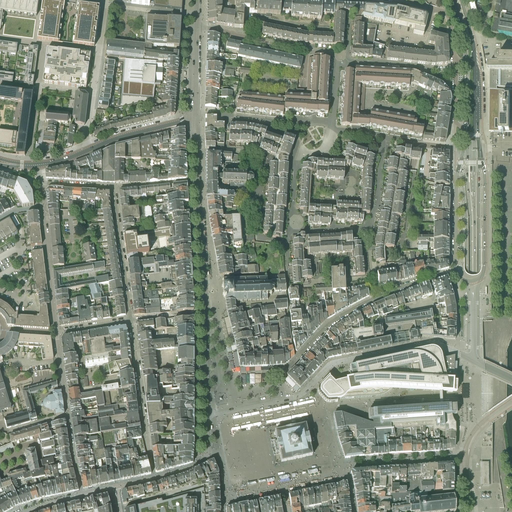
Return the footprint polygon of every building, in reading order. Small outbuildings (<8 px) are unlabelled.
[(0,0),(0,30),(0,31),(3,12),(36,17),(38,0),(0,0)] [(44,0),(42,0),(37,39),(58,42),(61,12),(63,12),(65,3),(47,0),(44,0)] [(155,0),(156,5),(155,7),(182,10),(182,9),(182,0),(155,0)] [(207,0),(207,5),(207,13),(207,19),(207,22),(209,22),(208,23),(215,24),(215,25),(226,27),(233,28),(243,28),(244,8),(245,8),(245,7),(244,7),(244,0),(241,0),(207,0)] [(249,13),(257,13),(257,0),(241,0),(244,0),(244,7),(245,7),(245,8),(249,8),(249,13)] [(280,15),(280,11),(281,0),(276,0),(257,0),(257,13),(280,15)] [(285,11),(291,11),(291,1),(286,1),(281,0),(280,11),(285,11)] [(511,0),(498,0),(492,34),(502,36),(511,37),(511,0)] [(304,18),(309,18),(316,19),(321,19),(321,15),(321,14),(322,3),(317,3),(310,2),(305,2),(299,1),(291,1),(291,11),(291,17),(298,18),(304,18)] [(334,15),(334,14),(335,4),(328,3),(322,3),(321,14),(328,15),(334,15)] [(475,3),(470,5),(472,14),(478,13),(475,3)] [(73,44),(94,47),(99,7),(77,4),(77,6),(76,10),(73,33),(75,34),(74,44),(73,44)] [(343,14),(343,11),(343,4),(335,4),(334,14),(343,14)] [(351,11),(356,11),(355,19),(354,25),(360,25),(361,23),(361,20),(364,6),(356,5),(351,5),(349,5),(343,4),(343,11),(349,11),(351,11)] [(393,24),(394,23),(397,8),(364,6),(361,20),(362,17),(372,19),(393,24)] [(397,8),(394,23),(397,24),(414,28),(413,33),(423,35),(427,18),(427,17),(427,16),(427,15),(426,15),(426,14),(425,14),(397,8)] [(144,50),(151,51),(151,45),(179,47),(181,19),(180,19),(154,17),(154,14),(147,14),(147,16),(145,44),(107,40),(105,58),(125,60),(143,62),(144,55),(144,50)] [(333,35),(343,35),(344,19),(345,14),(343,14),(334,14),(334,15),(334,19),(333,19),(332,21),(334,22),(334,24),(332,24),(332,27),(333,27),(333,29),(332,29),(332,32),(333,32),(333,35)] [(262,35),(267,36),(269,26),(269,24),(267,24),(267,25),(261,24),(260,28),(263,29),(262,35)] [(373,45),(373,43),(376,30),(372,30),(370,29),(367,44),(372,45),(373,45)] [(317,44),(318,34),(318,32),(312,32),(312,33),(312,36),(309,35),(307,35),(307,36),(305,42),(307,43),(307,44),(307,43),(312,44),(317,44)] [(304,43),(307,44),(307,43),(305,42),(307,36),(307,35),(309,35),(312,36),(312,33),(309,33),(309,34),(306,33),(304,33),(302,43),(304,43)] [(448,54),(448,50),(447,37),(438,35),(431,33),(428,43),(435,45),(434,53),(388,48),(387,60),(404,62),(433,65),(435,66),(435,65),(447,64),(449,62),(448,54)] [(328,34),(328,45),(333,45),(343,46),(343,35),(333,35),(328,34)] [(239,51),(240,47),(241,44),(228,41),(226,48),(239,51)] [(373,43),(371,57),(381,59),(384,46),(375,44),(373,43)] [(9,44),(7,52),(16,54),(17,45),(9,44)] [(29,46),(28,54),(37,55),(38,48),(29,46)] [(238,56),(247,58),(249,48),(240,47),(239,51),(238,56)] [(247,58),(264,62),(266,52),(249,48),(247,58)] [(47,49),(43,83),(54,84),(86,89),(90,55),(74,52),(47,49)] [(164,57),(178,59),(179,52),(160,50),(160,53),(151,51),(144,50),(144,55),(164,57)] [(264,62),(282,66),(284,56),(266,52),(264,62)] [(163,74),(163,68),(178,70),(178,59),(164,57),(144,55),(143,62),(125,60),(122,98),(153,100),(154,88),(160,88),(160,84),(162,84),(162,78),(163,74)] [(282,66),(291,67),(300,69),(302,59),(284,56),(282,66)] [(510,87),(511,86),(511,56),(496,57),(495,59),(495,61),(496,62),(498,63),(498,64),(494,64),(494,69),(490,69),(490,73),(489,88),(510,88),(510,87)] [(327,97),(327,91),(328,86),(328,81),(328,75),(329,70),(329,64),(329,59),(313,58),(309,58),(309,63),(308,69),(308,74),(308,79),(307,85),(307,90),(307,91),(311,91),(311,96),(308,96),(306,96),(300,96),(295,96),(290,95),(285,95),(285,99),(279,98),(273,97),(267,97),(261,96),(256,95),(250,95),(244,94),(239,93),(239,98),(238,98),(237,102),(237,109),(240,109),(239,110),(242,110),(248,111),(254,111),(260,112),(266,113),(271,113),(277,114),(283,115),(283,111),(289,111),(294,112),(299,112),(305,112),(306,112),(306,116),(308,116),(308,117),(309,112),(310,113),(311,113),(316,113),(322,113),(328,114),(328,109),(328,102),(327,102),(327,97)] [(235,78),(236,73),(236,68),(222,65),(219,65),(206,64),(206,74),(220,76),(232,78),(235,78)] [(368,130),(369,127),(374,128),(379,128),(384,129),(390,130),(395,131),(400,132),(406,133),(411,134),(416,135),(422,136),(423,132),(424,126),(418,125),(416,125),(417,121),(414,120),(414,118),(408,117),(403,116),(398,115),(393,115),(387,114),(382,113),(377,112),(371,111),(370,116),(363,115),(360,115),(358,115),(358,110),(363,110),(364,105),(364,99),(364,94),(365,88),(365,85),(376,85),(387,86),(398,87),(409,87),(409,84),(412,85),(412,84),(417,86),(422,75),(417,73),(412,71),(410,71),(399,71),(388,70),(377,69),(367,69),(367,65),(364,64),(364,68),(361,68),(359,68),(355,68),(355,71),(344,71),(344,76),(344,81),(343,87),(343,92),(343,98),(342,104),(342,109),(342,115),(341,120),(341,125),(352,126),(352,128),(353,129),(357,129),(358,129),(359,128),(360,126),(365,127),(365,130),(368,130)] [(5,73),(4,82),(12,83),(14,74),(5,73)] [(424,92),(429,78),(423,76),(422,75),(417,86),(418,86),(420,87),(420,91),(424,92)] [(25,77),(24,84),(33,86),(34,78),(25,77)] [(103,77),(102,84),(112,85),(113,78),(103,77)] [(431,97),(431,93),(430,93),(435,81),(429,78),(424,92),(427,93),(426,95),(430,97),(431,97)] [(436,93),(440,93),(442,93),(448,91),(442,84),(435,81),(430,93),(431,93),(436,93)] [(510,88),(489,88),(489,132),(511,132),(511,86),(510,87),(510,88)] [(0,130),(0,146),(2,146),(11,148),(11,147),(12,147),(15,147),(15,146),(17,147),(16,155),(20,156),(25,156),(25,155),(31,106),(33,94),(14,91),(0,89),(0,99),(11,101),(23,102),(21,119),(19,135),(18,135),(17,135),(17,134),(15,134),(14,134),(14,133),(13,133),(12,133),(5,132),(0,130)] [(205,96),(217,97),(217,90),(206,89),(205,96)] [(440,93),(438,105),(437,105),(437,102),(432,101),(433,97),(431,97),(430,106),(436,107),(436,108),(438,108),(440,108),(446,109),(446,108),(449,108),(450,104),(451,104),(451,102),(451,100),(451,99),(451,97),(450,95),(450,94),(449,92),(449,93),(448,93),(448,92),(448,91),(442,93),(440,93)] [(73,112),(72,124),(75,124),(84,125),(86,110),(86,109),(88,96),(85,93),(76,92),(75,99),(75,100),(74,109),(74,110),(74,111),(73,112)] [(176,103),(176,99),(176,94),(165,93),(164,98),(163,98),(163,102),(166,103),(176,103)] [(99,100),(98,107),(100,107),(108,109),(108,108),(113,107),(114,102),(111,102),(109,101),(105,101),(105,100),(100,100),(99,100)] [(163,107),(165,117),(175,114),(176,103),(166,103),(166,107),(163,107)] [(163,117),(165,117),(163,107),(161,108),(152,110),(152,112),(154,120),(163,117)] [(428,115),(449,118),(450,110),(446,109),(440,108),(438,108),(437,114),(430,113),(431,110),(428,110),(428,113),(428,115)] [(56,122),(56,123),(57,124),(57,122),(60,123),(60,124),(61,124),(61,123),(63,123),(63,124),(64,124),(64,123),(67,123),(67,124),(71,121),(71,117),(68,114),(47,112),(47,111),(46,111),(45,121),(45,122),(46,122),(46,121),(48,122),(56,122)] [(145,122),(154,120),(152,112),(143,114),(145,122)] [(137,124),(145,122),(143,114),(135,116),(137,124)] [(434,132),(446,134),(449,118),(428,115),(428,117),(436,118),(434,132)] [(128,126),(137,124),(135,116),(126,118),(128,126)] [(205,130),(215,130),(215,129),(224,129),(224,123),(217,123),(217,117),(205,117),(205,128),(205,130)] [(112,122),(109,123),(111,130),(120,128),(118,122),(118,120),(117,118),(112,119),(112,120),(112,122)] [(123,120),(118,122),(120,128),(128,126),(126,118),(123,119),(123,120)] [(100,124),(100,127),(100,128),(103,134),(104,133),(111,130),(109,123),(104,125),(103,123),(100,124)] [(268,198),(268,202),(267,205),(267,207),(266,207),(265,207),(265,211),(264,212),(265,212),(265,216),(264,216),(264,218),(265,218),(264,221),(264,223),(264,225),(264,228),(264,232),(263,232),(263,234),(264,234),(272,235),(272,237),(282,238),(282,235),(283,235),(283,233),(282,233),(282,230),(283,230),(283,229),(283,228),(282,228),(283,224),(283,221),(284,219),(284,217),(283,217),(283,213),(283,210),(284,210),(284,208),(286,208),(286,206),(286,203),(286,199),(287,199),(287,197),(286,197),(286,194),(287,194),(287,192),(287,190),(287,186),(288,185),(287,185),(287,181),(288,181),(288,179),(287,179),(288,176),(288,174),(287,174),(288,170),(288,169),(286,169),(286,167),(286,166),(286,165),(288,165),(287,165),(287,164),(288,159),(288,158),(290,154),(292,148),(295,139),(286,136),(282,135),(277,133),(272,132),(270,131),(270,130),(267,129),(266,129),(265,129),(261,128),(258,127),(258,126),(256,126),(256,127),(252,125),(252,124),(250,124),(250,125),(246,125),(246,124),(245,124),(244,125),(241,124),(239,124),(236,124),(232,124),(232,123),(230,123),(230,124),(230,127),(227,127),(227,133),(230,133),(229,142),(231,143),(231,142),(234,142),(234,143),(236,143),(236,142),(240,142),(240,143),(245,143),(251,143),(254,144),(254,145),(255,145),(256,145),(259,146),(259,147),(260,147),(259,151),(270,154),(275,156),(275,157),(275,159),(274,167),(270,167),(270,169),(269,169),(269,171),(269,174),(269,175),(269,176),(269,180),(268,180),(268,182),(269,182),(269,185),(268,189),(268,191),(268,194),(267,196),(267,198),(268,198)] [(94,129),(93,134),(94,135),(95,137),(103,134),(100,128),(97,129),(97,128),(94,129)] [(185,138),(185,133),(184,129),(167,133),(168,137),(169,140),(171,140),(185,138)] [(55,134),(47,133),(44,132),(43,142),(54,143),(55,134)] [(446,134),(434,132),(433,135),(424,134),(423,140),(445,142),(446,134)] [(167,133),(164,134),(160,135),(162,141),(166,141),(169,140),(168,137),(167,133)] [(155,160),(155,156),(156,153),(154,153),(152,150),(150,137),(140,140),(140,159),(140,160),(155,160)] [(139,159),(140,159),(140,140),(127,143),(115,146),(115,160),(127,160),(128,160),(139,160),(139,159)] [(115,172),(115,160),(115,146),(101,152),(101,163),(101,171),(115,172)] [(345,221),(344,221),(346,221),(350,221),(350,222),(352,222),(353,222),(353,221),(358,221),(361,222),(362,222),(363,222),(363,213),(369,213),(370,207),(365,207),(365,202),(370,202),(371,202),(371,200),(370,200),(370,197),(371,197),(371,195),(370,195),(371,191),(371,190),(371,189),(371,186),(372,186),(372,184),(371,184),(371,180),(371,177),(372,177),(372,175),(372,173),(372,169),(371,169),(371,167),(372,164),(373,164),(373,162),(374,159),(375,159),(375,157),(374,157),(374,156),(366,154),(367,151),(367,150),(365,150),(362,149),(358,148),(357,147),(357,148),(356,148),(348,146),(347,146),(346,147),(347,148),(346,151),(345,155),(344,154),(344,156),(344,157),(346,157),(344,162),(343,162),(339,161),(335,161),(335,160),(333,160),(332,160),(332,161),(328,161),(324,160),(325,160),(323,160),(321,160),(317,160),(317,161),(308,160),(308,164),(307,164),(307,165),(302,165),(302,168),(302,171),(301,171),(301,173),(302,173),(302,176),(301,180),(301,182),(301,185),(300,187),(300,189),(301,189),(301,193),(301,196),(300,196),(300,198),(300,200),(300,204),(299,203),(299,205),(300,205),(300,209),(303,209),(303,215),(304,215),(308,215),(308,224),(312,224),(312,225),(313,225),(313,224),(317,224),(317,225),(319,225),(321,225),(324,225),(328,225),(328,226),(330,226),(330,225),(330,220),(335,220),(336,220),(336,221),(337,221),(337,220),(341,220),(345,221)] [(380,207),(379,208),(379,209),(379,211),(380,212),(380,213),(379,214),(379,215),(380,215),(379,219),(379,222),(378,222),(378,224),(378,226),(378,230),(377,233),(377,234),(377,235),(377,238),(376,238),(376,240),(376,242),(376,246),(377,246),(377,247),(377,248),(377,250),(375,250),(375,254),(374,254),(375,256),(375,258),(375,257),(376,261),(379,261),(379,264),(381,264),(384,263),(385,263),(385,261),(386,261),(386,258),(385,258),(385,255),(384,252),(386,252),(385,249),(384,249),(384,247),(393,248),(394,248),(394,246),(394,243),(395,239),(396,237),(395,237),(396,234),(396,232),(397,230),(396,230),(397,227),(397,223),(398,223),(398,222),(398,220),(398,217),(398,216),(401,217),(401,213),(402,213),(402,211),(401,211),(402,209),(402,208),(403,208),(403,206),(403,204),(403,200),(404,196),(404,197),(404,195),(404,191),(405,191),(405,189),(405,188),(405,184),(406,184),(406,183),(406,182),(406,179),(407,179),(407,178),(407,177),(406,177),(407,173),(405,173),(405,169),(406,169),(406,168),(406,166),(407,160),(409,160),(410,160),(411,159),(414,160),(416,160),(420,161),(423,161),(423,158),(420,158),(421,152),(417,151),(416,151),(414,151),(410,150),(411,149),(405,148),(404,151),(395,150),(395,152),(394,155),(394,159),(393,159),(393,160),(388,160),(388,162),(388,165),(387,169),(386,169),(386,170),(386,171),(387,171),(388,171),(388,173),(389,173),(388,175),(388,176),(387,178),(388,178),(388,181),(387,182),(387,183),(387,187),(386,191),(385,191),(385,192),(386,192),(385,196),(384,198),(384,199),(385,200),(384,203),(384,205),(384,206),(380,206),(380,207)] [(437,159),(449,160),(448,153),(443,152),(438,151),(437,155),(437,157),(437,159)] [(97,164),(101,163),(101,152),(94,155),(89,157),(93,165),(94,166),(96,165),(96,164),(97,164)] [(223,172),(223,168),(223,161),(232,161),(238,162),(238,155),(232,155),(223,154),(206,153),(206,168),(206,177),(206,184),(218,183),(218,179),(223,179),(223,175),(223,172)] [(94,166),(93,165),(89,157),(86,158),(88,165),(90,170),(92,170),(94,171),(94,166)] [(436,165),(449,166),(449,160),(437,159),(437,157),(432,157),(431,160),(436,161),(436,165)] [(82,167),(88,165),(86,158),(74,163),(75,166),(76,169),(79,168),(80,171),(83,171),(84,171),(82,167)] [(124,183),(124,176),(124,170),(127,170),(127,168),(128,168),(128,160),(127,160),(115,160),(115,172),(115,183),(124,183)] [(177,171),(187,173),(187,170),(187,166),(186,165),(186,162),(171,161),(164,160),(165,170),(168,171),(168,170),(170,170),(177,171)] [(436,174),(449,176),(449,166),(436,165),(431,164),(431,167),(436,168),(436,174)] [(51,175),(63,173),(70,172),(70,170),(70,168),(70,167),(69,167),(65,168),(65,166),(46,171),(46,178),(51,179),(51,175)] [(157,181),(159,176),(159,171),(159,169),(152,169),(152,170),(151,170),(150,174),(146,174),(146,182),(151,182),(157,181)] [(86,181),(92,181),(92,170),(90,170),(84,171),(83,171),(82,181),(86,181)] [(168,180),(178,180),(177,171),(170,170),(168,170),(168,171),(168,176),(168,180)] [(97,182),(115,183),(115,172),(101,171),(98,171),(97,182)] [(177,171),(178,180),(186,179),(187,178),(187,173),(177,171)] [(62,179),(76,180),(76,173),(70,172),(63,173),(62,179)] [(133,182),(140,182),(146,182),(146,174),(146,172),(143,172),(141,172),(140,172),(134,172),(132,172),(131,172),(128,172),(128,176),(128,182),(133,182)] [(223,175),(223,179),(223,183),(231,183),(230,188),(234,188),(245,189),(245,184),(246,184),(247,184),(246,183),(246,182),(248,182),(248,183),(249,183),(249,182),(251,182),(251,183),(252,183),(252,182),(253,181),(254,181),(254,180),(254,177),(254,176),(253,177),(252,175),(252,174),(251,174),(251,175),(249,175),(249,174),(248,174),(246,174),(246,173),(247,173),(247,172),(246,173),(245,173),(245,172),(242,172),(242,173),(241,173),(240,173),(223,172),(223,175)] [(449,176),(436,174),(435,174),(430,173),(429,178),(435,179),(434,183),(449,186),(449,176)] [(6,175),(1,188),(6,190),(8,186),(7,186),(8,186),(11,177),(6,175)] [(8,186),(15,189),(18,180),(11,177),(8,186)] [(27,183),(18,180),(15,189),(14,192),(22,207),(34,206),(32,193),(27,183)] [(226,199),(234,199),(235,199),(235,198),(235,197),(234,197),(234,193),(219,192),(220,190),(219,190),(218,190),(218,183),(206,184),(206,190),(207,197),(221,198),(226,199)] [(165,193),(177,191),(176,184),(169,185),(169,191),(165,191),(165,193)] [(158,192),(162,192),(161,186),(153,187),(154,193),(154,194),(158,194),(158,192)] [(441,197),(449,197),(449,189),(434,187),(433,187),(433,189),(434,190),(434,191),(440,193),(440,195),(441,195),(441,197)] [(61,198),(64,198),(64,189),(49,188),(47,191),(47,194),(59,195),(59,196),(60,196),(61,198)] [(141,188),(137,188),(129,189),(122,190),(120,193),(120,199),(128,198),(137,197),(140,197),(141,196),(141,195),(141,188)] [(69,199),(72,199),(73,190),(64,189),(64,198),(69,199)] [(81,201),(81,199),(82,190),(73,190),(72,199),(72,200),(76,201),(76,203),(76,205),(75,210),(80,210),(80,205),(81,201)] [(84,210),(89,211),(89,205),(94,205),(95,202),(95,201),(96,191),(87,191),(84,210)] [(102,210),(111,210),(109,201),(110,201),(109,192),(96,191),(95,201),(100,201),(100,200),(101,200),(102,210)] [(433,195),(432,201),(431,210),(448,211),(449,204),(449,197),(441,197),(441,195),(440,195),(440,193),(434,191),(433,195)] [(164,205),(182,203),(188,202),(188,193),(166,196),(156,198),(156,202),(162,201),(163,201),(164,202),(163,203),(164,205)] [(58,210),(59,210),(59,205),(57,205),(58,201),(61,201),(68,202),(69,202),(69,199),(64,198),(61,198),(60,196),(59,196),(59,195),(47,194),(47,201),(48,211),(58,210)] [(142,200),(141,196),(140,197),(140,200),(136,201),(136,202),(134,204),(130,205),(130,206),(135,206),(137,203),(155,201),(155,199),(142,200)] [(121,207),(129,206),(128,198),(120,199),(120,200),(121,207)] [(0,204),(5,212),(14,207),(12,204),(8,206),(4,200),(0,202),(0,204)] [(76,203),(69,202),(68,202),(67,210),(75,210),(76,205),(76,203)] [(164,216),(183,212),(182,203),(164,205),(162,205),(163,213),(158,213),(158,217),(164,216)] [(123,221),(145,219),(144,213),(144,207),(129,208),(129,206),(121,207),(122,215),(123,221)] [(145,219),(149,218),(152,218),(151,206),(144,207),(144,213),(145,219)] [(59,225),(58,210),(48,211),(49,226),(59,225)] [(170,222),(189,219),(189,217),(189,211),(183,212),(164,216),(165,223),(170,222)] [(29,226),(39,225),(40,225),(39,212),(38,212),(34,212),(29,213),(26,213),(28,224),(25,224),(25,226),(29,226)] [(15,215),(12,217),(16,226),(20,224),(15,215)] [(434,225),(448,225),(448,215),(434,215),(434,225)] [(222,230),(221,223),(221,219),(223,219),(232,219),(232,217),(231,217),(223,217),(221,218),(209,219),(210,224),(211,228),(212,233),(221,232),(222,232),(222,230)] [(233,236),(233,242),(242,241),(241,217),(240,217),(232,217),(232,219),(233,234),(233,236)] [(10,218),(0,223),(0,239),(17,230),(10,218)] [(123,227),(130,227),(135,226),(134,225),(150,223),(149,218),(145,219),(123,221),(123,227)] [(171,228),(190,225),(189,219),(170,222),(171,228)] [(42,244),(39,225),(29,226),(29,229),(27,230),(28,237),(30,236),(30,238),(31,246),(42,244)] [(174,249),(191,247),(190,237),(190,235),(190,234),(190,225),(171,228),(170,228),(172,239),(168,240),(168,246),(174,244),(174,249)] [(448,241),(448,231),(448,225),(434,225),(433,231),(433,237),(433,240),(448,241)] [(233,234),(232,231),(231,231),(231,230),(222,230),(222,232),(221,232),(212,233),(213,238),(226,237),(225,234),(233,234)] [(294,263),(292,263),(293,285),(308,284),(308,281),(303,281),(302,279),(312,278),(311,267),(310,262),(305,262),(305,260),(304,260),(303,254),(305,254),(305,251),(303,251),(303,249),(305,249),(305,250),(306,250),(308,249),(309,255),(347,253),(350,253),(352,252),(352,253),(352,257),(351,257),(351,259),(351,260),(353,259),(353,261),(354,261),(354,264),(354,268),(353,268),(353,270),(355,270),(355,276),(365,275),(364,258),(362,258),(362,253),(361,242),(357,242),(357,240),(352,240),(352,237),(351,234),(346,234),(308,236),(307,236),(307,237),(304,237),(304,235),(303,235),(302,235),(301,235),(300,235),(297,235),(297,236),(294,236),(293,238),(293,241),(294,263)] [(236,256),(238,256),(241,256),(241,248),(241,247),(243,247),(242,241),(233,242),(234,248),(236,248),(236,249),(236,256)] [(419,251),(426,251),(426,244),(418,243),(417,251),(419,251)] [(85,254),(94,252),(93,244),(83,245),(85,254)] [(63,248),(61,248),(51,249),(53,267),(64,266),(63,248)] [(216,257),(225,256),(224,249),(215,249),(216,257)] [(39,295),(48,293),(47,285),(46,281),(44,266),(44,259),(42,250),(31,252),(33,261),(30,261),(31,268),(33,268),(35,282),(36,286),(34,286),(34,290),(36,290),(36,293),(38,293),(39,295)] [(86,262),(96,261),(94,252),(85,254),(86,262)] [(247,261),(249,260),(256,258),(255,254),(249,256),(247,256),(246,256),(241,256),(238,256),(237,262),(247,261)] [(417,277),(425,275),(422,261),(422,260),(416,261),(417,262),(415,263),(414,255),(413,254),(409,255),(409,261),(410,261),(410,263),(411,262),(414,277),(417,277)] [(216,257),(217,264),(232,263),(231,256),(225,256),(216,257)] [(168,268),(169,267),(168,262),(168,257),(163,257),(155,258),(154,258),(142,259),(142,260),(138,260),(128,261),(129,266),(129,271),(130,276),(139,275),(144,275),(144,268),(153,267),(154,273),(159,273),(159,272),(159,269),(168,268)] [(411,262),(410,263),(406,263),(406,264),(405,261),(404,261),(404,257),(401,258),(402,261),(399,261),(400,263),(398,263),(398,265),(402,264),(402,266),(406,265),(408,279),(414,277),(411,262)] [(87,265),(82,266),(71,267),(60,269),(53,270),(55,292),(63,291),(72,289),(76,289),(87,286),(98,284),(100,284),(109,283),(108,278),(108,276),(97,278),(96,278),(93,278),(94,281),(86,282),(75,284),(62,287),(60,287),(59,276),(61,275),(72,274),(83,272),(100,269),(100,271),(105,271),(105,268),(105,267),(105,265),(104,262),(101,263),(96,263),(96,261),(86,262),(87,265)] [(168,262),(169,267),(168,268),(171,267),(171,269),(170,270),(171,280),(192,277),(192,267),(183,267),(183,264),(177,264),(177,261),(174,261),(168,262)] [(425,275),(441,271),(439,263),(433,263),(433,261),(429,262),(429,261),(426,262),(426,263),(425,263),(424,261),(422,261),(425,275)] [(439,263),(441,271),(448,268),(448,262),(439,263)] [(120,272),(119,266),(119,265),(111,266),(105,267),(105,268),(105,271),(111,270),(112,273),(120,272)] [(254,265),(247,266),(245,267),(238,267),(234,267),(218,269),(219,276),(222,276),(233,275),(255,274),(255,273),(259,273),(258,265),(254,266),(254,265)] [(347,308),(345,290),(345,282),(344,282),(343,274),(344,274),(343,270),(342,270),(342,268),(338,268),(338,271),(337,271),(337,269),(332,270),(331,275),(332,275),(332,283),(331,283),(332,285),(332,292),(332,298),(332,301),(332,302),(335,315),(340,312),(347,308)] [(395,270),(388,271),(385,271),(385,272),(386,279),(386,285),(397,282),(395,270)] [(386,285),(386,279),(385,272),(377,273),(378,280),(378,287),(386,285)] [(275,291),(275,292),(286,291),(285,275),(277,276),(275,276),(275,279),(267,279),(267,284),(270,284),(271,282),(271,283),(272,283),(271,284),(273,286),(274,286),(275,287),(274,287),(274,290),(275,291)] [(273,291),(275,292),(275,291),(274,290),(274,287),(275,287),(274,286),(273,286),(271,284),(272,283),(271,283),(271,282),(270,284),(267,284),(267,279),(267,278),(268,278),(267,277),(267,278),(263,278),(263,277),(262,277),(262,278),(260,278),(260,277),(259,277),(259,278),(254,278),(254,277),(253,277),(253,278),(251,278),(250,277),(249,278),(246,278),(245,278),(245,279),(242,279),(242,278),(241,278),(241,279),(237,279),(237,278),(236,278),(236,279),(232,279),(232,278),(231,278),(231,279),(229,279),(229,278),(228,278),(228,279),(224,279),(224,278),(223,278),(223,279),(222,279),(222,280),(224,280),(224,285),(223,285),(223,286),(222,286),(222,287),(223,287),(223,288),(224,289),(224,292),(224,293),(224,294),(222,294),(222,295),(223,295),(223,297),(224,298),(225,298),(226,302),(226,301),(228,301),(228,302),(229,302),(229,301),(232,301),(233,302),(234,302),(233,301),(235,301),(238,301),(238,302),(238,301),(242,301),(242,302),(243,302),(243,301),(246,301),(246,302),(247,302),(247,301),(251,300),(251,301),(252,301),(251,300),(255,300),(255,301),(256,301),(256,300),(260,300),(261,301),(261,300),(263,300),(264,300),(264,299),(267,299),(267,300),(268,300),(268,299),(267,294),(270,294),(271,295),(272,295),(271,294),(273,291)] [(443,299),(453,296),(447,277),(431,282),(436,295),(438,295),(439,299),(443,299)] [(121,280),(109,283),(110,292),(112,292),(113,298),(115,297),(123,296),(121,280)] [(165,289),(193,286),(193,281),(175,283),(175,287),(173,287),(173,286),(172,286),(171,283),(161,285),(161,290),(165,289)] [(100,300),(101,300),(100,294),(102,294),(100,284),(98,284),(87,286),(91,302),(94,301),(100,300)] [(419,287),(421,294),(422,296),(421,296),(422,298),(432,295),(428,284),(419,287)] [(328,292),(332,292),(332,285),(315,286),(315,291),(316,296),(320,296),(320,291),(324,291),(324,292),(328,292)] [(177,293),(193,292),(193,286),(165,289),(166,294),(177,293)] [(358,288),(360,301),(369,296),(367,291),(367,286),(358,288)] [(408,291),(411,298),(412,302),(416,302),(415,298),(421,296),(422,296),(421,294),(419,287),(408,291)] [(355,303),(360,301),(358,288),(353,289),(354,293),(350,293),(349,289),(345,290),(347,308),(356,303),(355,303)] [(150,300),(159,299),(158,295),(158,290),(144,291),(132,293),(133,298),(133,302),(147,300),(150,300)] [(289,301),(299,301),(298,291),(297,291),(297,290),(288,290),(289,301)] [(412,302),(411,298),(408,291),(401,293),(403,300),(408,299),(409,303),(412,302)] [(327,319),(335,315),(332,302),(328,303),(328,292),(324,292),(325,303),(326,310),(327,319)] [(40,306),(46,304),(49,304),(48,293),(39,295),(39,301),(40,306)] [(405,305),(403,300),(401,293),(394,296),(397,304),(398,306),(397,306),(397,308),(401,306),(405,305)] [(320,301),(320,296),(316,296),(316,301),(316,307),(318,318),(320,326),(324,322),(322,318),(320,301)] [(398,306),(397,304),(394,296),(384,300),(386,308),(387,311),(392,309),(392,310),(397,308),(397,306),(398,306)] [(445,308),(455,307),(453,296),(443,299),(439,299),(437,300),(438,305),(434,306),(435,310),(439,309),(441,309),(440,304),(444,304),(445,308)] [(79,323),(91,321),(90,316),(88,317),(87,314),(90,314),(89,309),(89,307),(88,307),(88,305),(87,301),(85,301),(84,297),(76,299),(77,304),(77,308),(77,312),(78,315),(79,323)] [(100,300),(104,319),(110,318),(108,308),(104,309),(104,306),(108,305),(108,302),(111,301),(111,298),(101,300),(100,300)] [(116,308),(124,307),(123,299),(115,300),(116,308)] [(146,307),(146,310),(147,315),(160,313),(159,304),(159,299),(150,300),(150,305),(150,306),(146,307)] [(97,320),(104,319),(100,300),(94,301),(94,304),(95,308),(97,320)] [(146,304),(147,304),(147,300),(133,302),(134,311),(146,310),(146,307),(146,304)] [(283,319),(285,319),(285,310),(288,309),(287,301),(287,300),(280,301),(274,301),(274,306),(277,316),(277,321),(278,321),(283,321),(283,319)] [(374,304),(378,314),(382,312),(383,315),(388,314),(390,313),(391,315),(398,313),(397,308),(392,310),(392,309),(387,311),(386,308),(384,300),(374,304)] [(227,312),(236,310),(235,309),(235,301),(233,301),(234,302),(233,302),(232,301),(229,301),(229,302),(228,302),(228,301),(226,301),(226,302),(227,311),(227,312)] [(0,314),(1,314),(2,315),(5,319),(5,320),(6,320),(8,327),(14,327),(23,328),(29,328),(39,328),(49,329),(50,329),(48,316),(46,304),(40,306),(40,315),(30,315),(30,317),(24,316),(24,314),(16,314),(15,314),(14,313),(10,307),(7,305),(6,306),(1,303),(0,302),(0,314)] [(89,307),(89,309),(90,314),(87,314),(88,317),(90,316),(91,321),(94,320),(97,320),(95,308),(94,304),(88,305),(88,307),(89,307)] [(379,315),(378,314),(374,304),(372,305),(369,307),(374,317),(376,316),(379,315)] [(266,320),(268,319),(267,317),(266,307),(261,308),(260,305),(250,306),(251,312),(259,310),(261,310),(262,316),(262,319),(263,319),(263,320),(266,320)] [(266,307),(267,317),(272,316),(277,316),(274,306),(270,306),(266,307)] [(117,317),(121,316),(125,315),(124,307),(116,308),(117,317)] [(312,335),(320,326),(318,318),(316,307),(307,308),(308,316),(307,316),(311,333),(312,335)] [(358,313),(363,321),(365,320),(364,317),(366,316),(368,319),(374,317),(369,307),(358,313)] [(445,315),(456,315),(455,307),(445,308),(441,309),(439,309),(439,314),(439,317),(443,317),(445,317),(445,315)] [(229,317),(243,314),(242,308),(236,310),(227,312),(229,317)] [(251,312),(247,313),(245,313),(248,323),(248,322),(252,321),(254,321),(261,319),(259,310),(251,312)] [(412,314),(393,317),(384,318),(385,326),(386,326),(387,326),(390,325),(390,326),(390,325),(394,325),(396,324),(396,325),(396,324),(399,324),(400,325),(400,324),(403,324),(404,324),(404,323),(407,323),(407,324),(407,323),(410,323),(411,323),(414,322),(418,322),(420,336),(436,337),(434,329),(436,328),(436,324),(433,325),(432,317),(431,311),(412,314)] [(231,328),(248,323),(245,313),(243,314),(229,317),(231,328)] [(359,329),(360,329),(364,328),(363,321),(358,313),(352,316),(356,325),(352,327),(351,327),(352,330),(359,329)] [(70,325),(79,323),(78,315),(73,316),(74,318),(74,320),(70,320),(69,320),(70,325)] [(156,327),(194,323),(194,316),(183,318),(174,318),(165,319),(155,320),(156,327)] [(310,337),(312,335),(311,333),(307,316),(301,317),(301,322),(302,328),(302,332),(303,334),(304,334),(306,333),(307,340),(310,337)] [(352,327),(356,325),(352,316),(348,319),(352,327)] [(243,329),(250,327),(251,327),(257,326),(264,324),(263,320),(263,319),(262,319),(261,319),(254,321),(254,324),(249,325),(248,322),(248,323),(231,328),(232,332),(243,329)] [(137,328),(154,327),(153,321),(154,321),(154,320),(137,322),(136,323),(137,328)] [(283,362),(282,342),(281,342),(280,336),(279,331),(279,326),(278,321),(277,321),(268,322),(269,328),(269,331),(270,336),(271,343),(274,343),(278,342),(279,352),(277,352),(276,352),(272,352),(273,367),(277,366),(278,366),(284,366),(283,362)] [(419,336),(420,336),(418,322),(414,322),(415,331),(411,332),(408,332),(410,342),(420,340),(419,336)] [(346,331),(348,330),(347,326),(344,329),(340,323),(334,327),(340,336),(346,332),(346,331)] [(267,367),(266,351),(263,351),(263,348),(266,347),(266,344),(265,339),(264,331),(264,324),(257,326),(259,337),(257,337),(257,338),(259,346),(260,348),(261,349),(261,351),(261,353),(261,367),(267,367)] [(111,336),(128,333),(127,327),(124,325),(108,328),(109,337),(111,336)] [(194,339),(194,331),(194,326),(166,329),(167,334),(168,334),(169,341),(173,341),(178,340),(194,339)] [(235,342),(251,339),(252,338),(257,338),(257,337),(259,337),(257,326),(251,327),(250,327),(243,329),(245,334),(233,337),(235,342)] [(373,337),(383,335),(381,326),(372,327),(373,337)] [(337,338),(340,336),(334,327),(330,331),(336,338),(337,338)] [(362,352),(375,349),(385,347),(392,346),(389,334),(383,335),(373,337),(372,327),(368,328),(360,329),(359,329),(352,330),(354,340),(355,343),(360,342),(362,352)] [(101,330),(103,338),(109,337),(108,328),(101,330)] [(434,329),(436,337),(448,339),(455,339),(455,334),(456,330),(455,330),(455,329),(456,329),(448,329),(443,329),(442,329),(439,329),(436,328),(434,329)] [(357,353),(356,345),(355,343),(354,340),(352,330),(352,329),(348,330),(349,335),(350,341),(351,346),(352,354),(357,353)] [(94,331),(96,340),(103,338),(101,330),(94,331)] [(349,355),(352,354),(351,346),(350,341),(349,335),(348,330),(346,331),(346,332),(340,336),(343,340),(344,345),(347,344),(347,346),(349,355)] [(89,341),(96,340),(94,331),(88,332),(89,341)] [(267,367),(273,367),(272,352),(271,343),(270,336),(269,331),(264,331),(265,339),(266,344),(270,343),(270,349),(266,349),(266,351),(267,367)] [(329,344),(336,338),(330,331),(329,331),(328,333),(327,334),(326,334),(323,338),(329,344)] [(82,342),(89,341),(88,332),(80,333),(82,342)] [(304,344),(307,340),(306,334),(304,334),(303,334),(302,332),(297,333),(300,349),(304,344)] [(408,342),(410,342),(408,332),(400,333),(389,334),(392,346),(402,344),(408,342)] [(63,355),(75,354),(73,344),(77,343),(77,345),(82,344),(82,342),(80,333),(63,336),(61,339),(63,355)] [(139,344),(151,342),(150,333),(138,335),(139,344)] [(20,346),(27,347),(33,347),(39,348),(41,348),(41,350),(42,355),(42,360),(53,359),(53,353),(52,348),(51,337),(50,337),(39,336),(33,336),(27,336),(21,335),(13,335),(7,335),(7,337),(6,339),(5,341),(4,341),(3,341),(3,342),(3,343),(2,344),(0,345),(0,361),(3,360),(2,357),(7,354),(12,350),(14,348),(17,342),(18,342),(18,346),(20,346)] [(129,344),(120,345),(120,347),(113,348),(113,346),(105,347),(105,344),(112,342),(112,340),(111,336),(109,337),(103,338),(96,340),(89,341),(82,342),(82,344),(83,347),(79,348),(79,349),(82,349),(83,354),(84,354),(84,357),(130,349),(129,344)] [(254,367),(261,367),(261,353),(261,351),(261,349),(260,348),(259,346),(257,338),(252,338),(251,339),(252,341),(252,344),(253,348),(253,351),(253,354),(254,367)] [(325,348),(329,344),(323,338),(319,342),(325,348)] [(341,356),(340,348),(332,350),(331,347),(339,344),(337,338),(336,338),(329,344),(325,348),(324,349),(326,353),(328,358),(341,356)] [(178,340),(173,341),(169,341),(168,341),(168,340),(159,341),(160,351),(174,349),(178,349),(178,350),(194,349),(194,346),(194,339),(178,340)] [(155,351),(160,351),(159,341),(151,342),(139,344),(141,360),(156,358),(155,351)] [(324,349),(325,348),(319,342),(316,345),(323,350),(324,349)] [(311,351),(317,357),(323,350),(316,345),(311,351)] [(244,357),(244,353),(248,353),(248,349),(248,348),(237,350),(237,354),(238,359),(239,368),(245,368),(244,357)] [(382,430),(393,429),(393,428),(433,426),(433,431),(455,432),(455,424),(453,424),(452,422),(451,419),(451,417),(450,415),(456,415),(456,406),(449,406),(442,407),(441,392),(456,393),(456,390),(456,382),(453,382),(454,356),(440,359),(440,357),(441,356),(441,355),(440,353),(439,351),(437,349),(435,348),(433,348),(430,348),(412,352),(408,352),(401,354),(387,357),(358,363),(358,365),(349,367),(350,371),(350,375),(351,375),(352,378),(357,377),(357,379),(352,379),(345,380),(335,383),(334,382),(335,381),(335,382),(336,381),(329,375),(319,386),(318,388),(318,390),(318,392),(318,393),(319,394),(323,399),(327,402),(330,402),(334,402),(338,402),(338,401),(337,401),(337,400),(340,399),(341,399),(347,399),(380,396),(382,396),(384,396),(386,394),(392,389),(396,389),(407,390),(419,391),(439,392),(439,407),(368,412),(369,421),(372,420),(373,425),(366,422),(365,420),(364,418),(362,417),(360,416),(358,415),(355,415),(346,416),(341,414),(333,414),(336,430),(338,429),(338,431),(337,431),(337,432),(355,429),(355,432),(360,432),(367,431),(373,431),(382,430)] [(118,362),(131,360),(130,349),(84,357),(86,369),(99,367),(106,365),(118,362)] [(194,362),(194,349),(178,350),(178,353),(175,353),(175,354),(175,356),(175,357),(178,357),(178,362),(181,362),(194,362)] [(325,362),(324,360),(322,356),(326,353),(324,349),(323,350),(317,357),(315,360),(314,362),(320,367),(321,366),(322,365),(323,364),(323,363),(324,362),(325,362)] [(315,360),(317,357),(311,351),(308,354),(315,360)] [(65,367),(78,365),(77,363),(79,363),(78,356),(76,356),(76,354),(63,355),(65,367)] [(253,354),(251,354),(248,354),(248,357),(244,357),(245,368),(249,367),(254,367),(253,354)] [(314,362),(315,360),(308,354),(304,358),(310,363),(311,365),(314,362)] [(142,372),(157,371),(156,358),(141,360),(142,372)] [(307,366),(310,363),(304,358),(301,361),(307,366)] [(132,371),(132,366),(131,360),(118,362),(106,365),(99,367),(99,371),(100,377),(119,373),(132,371)] [(302,377),(306,371),(304,369),(307,366),(301,361),(299,363),(291,372),(287,375),(288,376),(287,377),(293,382),(296,385),(298,382),(298,381),(302,377)] [(306,371),(311,376),(320,367),(314,362),(311,365),(310,363),(307,366),(304,369),(306,371)] [(0,414),(2,414),(2,415),(3,414),(6,414),(5,411),(5,410),(8,409),(11,409),(10,406),(11,406),(0,370),(0,414)] [(118,390),(123,389),(135,387),(133,371),(132,371),(119,373),(120,384),(101,387),(102,391),(103,397),(104,406),(110,405),(108,392),(118,390)] [(306,381),(311,376),(306,371),(302,377),(306,381)] [(247,379),(247,382),(250,382),(250,378),(255,378),(255,374),(241,374),(241,379),(247,379)] [(168,383),(194,381),(194,378),(175,379),(172,379),(172,375),(171,375),(163,376),(159,376),(159,384),(168,383)] [(172,397),(159,398),(157,384),(159,384),(159,376),(143,378),(145,390),(147,405),(146,405),(162,404),(170,404),(172,404),(172,397)] [(306,381),(302,377),(298,381),(298,382),(296,385),(297,386),(300,388),(306,381)] [(7,428),(30,422),(37,420),(30,394),(48,389),(57,386),(57,380),(48,383),(36,386),(28,388),(28,389),(22,390),(28,412),(23,413),(4,419),(7,428)] [(68,390),(74,389),(74,386),(78,385),(78,381),(67,382),(68,390)] [(57,386),(48,389),(49,390),(53,390),(53,392),(53,396),(49,396),(48,397),(47,397),(47,399),(46,399),(45,400),(44,401),(43,402),(43,403),(41,404),(41,407),(43,407),(45,408),(46,409),(47,410),(49,410),(49,411),(51,412),(55,411),(56,415),(64,414),(63,404),(62,400),(63,400),(62,398),(61,391),(58,391),(57,386)] [(124,398),(136,396),(135,387),(123,389),(124,398)] [(69,401),(103,397),(102,391),(80,395),(79,388),(74,389),(68,390),(69,401)] [(179,397),(194,396),(194,390),(194,388),(179,389),(179,397)] [(126,404),(137,402),(136,396),(124,398),(123,389),(118,390),(119,398),(116,399),(117,405),(126,404)] [(70,406),(80,404),(87,404),(96,402),(97,407),(104,406),(103,397),(69,401),(70,406)] [(127,414),(138,412),(137,402),(126,404),(127,414)] [(170,412),(194,412),(194,403),(172,404),(170,404),(170,412)] [(166,419),(170,419),(170,412),(162,413),(162,404),(146,405),(149,426),(150,429),(163,428),(167,427),(167,424),(166,424),(166,419)] [(139,422),(128,423),(110,426),(109,417),(126,415),(127,414),(126,412),(123,412),(122,411),(118,412),(117,405),(111,406),(110,405),(104,406),(97,407),(98,415),(99,419),(99,420),(101,433),(125,429),(140,427),(139,422)] [(81,418),(86,417),(85,411),(82,412),(71,413),(72,419),(81,418)] [(128,423),(139,422),(138,412),(127,414),(126,415),(127,418),(126,418),(125,419),(125,421),(126,421),(127,421),(128,423)] [(179,426),(194,426),(194,412),(170,412),(170,419),(179,419),(179,426)] [(96,420),(81,422),(81,421),(99,419),(98,415),(95,416),(86,417),(81,418),(72,419),(73,429),(74,436),(85,435),(89,434),(88,430),(89,430),(90,431),(92,431),(92,434),(101,433),(99,420),(96,420)] [(39,436),(50,433),(48,429),(50,428),(48,424),(47,424),(38,427),(39,436)] [(276,439),(271,440),(274,455),(280,454),(281,462),(292,460),(295,459),(299,459),(299,458),(302,458),(302,457),(312,455),(311,449),(310,445),(310,442),(309,438),(308,435),(306,424),(295,427),(295,426),(292,427),(288,428),(285,429),(275,431),(276,439)] [(175,434),(194,433),(194,426),(179,426),(172,427),(172,434),(175,434)] [(38,427),(31,429),(20,433),(10,436),(11,444),(17,442),(23,441),(32,438),(39,436),(38,427)] [(425,453),(425,438),(425,433),(425,432),(425,427),(420,427),(415,427),(415,428),(416,436),(420,436),(421,453),(425,453)] [(396,454),(402,453),(402,439),(401,437),(403,437),(403,432),(402,428),(395,429),(395,431),(395,437),(396,454)] [(389,454),(396,454),(395,437),(395,431),(395,429),(393,429),(382,430),(382,433),(389,432),(390,438),(389,438),(390,440),(387,441),(387,442),(388,442),(389,454)] [(378,449),(377,444),(376,439),(382,438),(382,433),(382,430),(373,431),(375,449),(378,449)] [(126,437),(126,439),(131,438),(132,440),(134,439),(141,438),(141,437),(140,437),(140,434),(141,434),(141,433),(140,431),(126,433),(126,437)] [(376,439),(377,444),(378,449),(378,455),(384,455),(384,454),(383,441),(387,441),(390,440),(389,438),(390,438),(389,432),(382,433),(382,438),(376,439)] [(448,440),(449,440),(455,441),(455,440),(455,433),(450,432),(439,432),(439,437),(443,438),(446,438),(448,438),(448,440)] [(42,444),(51,442),(50,440),(53,439),(51,433),(50,433),(39,436),(40,442),(42,441),(42,444)] [(158,435),(150,435),(150,437),(152,447),(159,447),(158,435)] [(181,447),(194,447),(194,444),(194,443),(194,437),(175,438),(173,438),(173,443),(181,442),(181,447)] [(55,449),(69,448),(68,438),(58,440),(59,446),(55,446),(55,447),(55,449)] [(134,449),(132,440),(131,438),(126,439),(128,451),(132,450),(134,461),(138,460),(139,460),(136,449),(134,449)] [(357,445),(356,441),(356,439),(339,442),(341,447),(357,445)] [(402,453),(411,453),(411,439),(402,439),(402,453)] [(77,456),(92,453),(94,461),(96,461),(101,460),(105,459),(104,449),(102,440),(98,441),(90,442),(90,445),(76,448),(76,453),(77,456)] [(55,447),(55,446),(54,441),(51,442),(42,444),(41,444),(42,450),(43,449),(44,452),(53,450),(52,448),(55,447)] [(345,458),(350,458),(355,457),(364,456),(363,449),(360,450),(358,450),(357,445),(341,447),(341,448),(342,450),(342,451),(345,458)] [(129,454),(128,451),(127,446),(114,448),(104,449),(105,459),(106,462),(111,462),(111,463),(115,462),(115,466),(117,466),(120,480),(133,478),(131,466),(129,454)] [(159,447),(152,447),(153,456),(164,455),(166,455),(166,447),(163,447),(159,447)] [(30,473),(39,470),(35,449),(25,451),(29,468),(30,473)] [(56,455),(56,454),(55,449),(53,450),(44,452),(42,452),(44,457),(45,457),(45,460),(54,458),(54,455),(56,455)] [(138,477),(134,461),(132,450),(128,451),(129,454),(131,466),(133,478),(138,477)] [(77,456),(78,460),(88,458),(89,464),(94,463),(94,461),(92,453),(77,456)] [(67,464),(72,463),(70,455),(60,458),(62,465),(67,464)] [(53,473),(52,467),(55,466),(54,458),(45,460),(41,461),(43,469),(44,477),(49,497),(54,496),(51,482),(50,477),(50,474),(53,473)] [(151,474),(149,466),(147,458),(139,460),(138,460),(140,468),(141,476),(146,475),(151,474)] [(157,472),(165,470),(163,463),(162,459),(158,460),(158,459),(154,459),(156,471),(157,472)] [(176,468),(182,466),(181,459),(176,460),(176,462),(174,462),(176,468)] [(103,484),(109,483),(106,467),(102,468),(101,460),(96,461),(100,485),(103,484)] [(212,475),(218,474),(218,471),(216,466),(215,464),(213,460),(208,462),(212,475)] [(114,481),(111,463),(111,462),(106,462),(106,466),(106,467),(109,483),(114,482),(114,481)] [(114,481),(120,480),(117,466),(115,466),(115,462),(111,463),(114,481)] [(207,476),(212,475),(208,462),(207,463),(206,463),(206,464),(205,464),(206,465),(205,465),(204,465),(202,466),(207,476)] [(92,487),(97,486),(95,472),(92,472),(91,470),(92,470),(91,467),(94,467),(94,463),(89,464),(89,467),(90,472),(92,487)] [(70,492),(68,481),(66,474),(69,473),(68,470),(67,464),(62,465),(62,467),(61,467),(62,472),(63,477),(66,493),(70,492)] [(430,465),(420,465),(421,481),(421,482),(433,482),(433,473),(433,472),(438,472),(437,469),(436,464),(430,465)] [(58,495),(62,494),(59,478),(58,475),(57,466),(55,466),(52,467),(53,473),(53,474),(58,495)] [(445,468),(442,468),(442,471),(442,476),(453,475),(453,466),(445,467),(445,468)] [(195,477),(197,480),(200,479),(203,477),(199,467),(197,468),(194,470),(192,471),(195,477)] [(379,488),(392,488),(391,467),(382,468),(375,469),(375,472),(379,472),(380,475),(379,482),(379,488)] [(442,468),(437,469),(438,472),(433,472),(433,473),(433,482),(433,483),(436,483),(453,483),(453,475),(442,476),(442,471),(442,468)] [(43,469),(39,470),(30,473),(32,479),(35,479),(39,478),(44,477),(43,469)] [(68,481),(72,480),(76,479),(73,469),(68,470),(69,473),(66,474),(68,481)] [(370,472),(375,472),(375,469),(363,469),(356,470),(352,470),(351,472),(351,473),(352,476),(352,477),(354,476),(357,475),(366,474),(370,473),(370,472)] [(182,475),(184,484),(191,482),(194,481),(192,478),(190,472),(182,475)] [(363,484),(371,483),(371,480),(370,474),(375,473),(374,483),(374,488),(379,488),(379,482),(380,475),(379,472),(375,472),(370,472),(370,473),(366,474),(357,475),(354,476),(352,477),(353,483),(354,483),(363,482),(363,484)] [(33,501),(39,499),(35,487),(32,479),(30,473),(23,475),(24,479),(27,486),(28,488),(33,501)] [(58,495),(53,474),(53,473),(50,474),(50,477),(51,482),(54,496),(58,495)] [(15,490),(19,488),(16,481),(24,479),(23,475),(19,476),(10,478),(13,487),(15,490)] [(174,477),(177,486),(184,484),(182,475),(174,477)] [(49,497),(44,477),(39,478),(41,486),(45,498),(49,497)] [(7,489),(13,487),(10,478),(8,479),(5,480),(1,481),(3,488),(7,487),(7,489)] [(161,481),(163,491),(169,489),(166,480),(161,481)] [(155,483),(158,492),(163,491),(161,481),(155,483)] [(421,484),(421,493),(434,492),(442,492),(453,491),(453,483),(436,483),(433,483),(433,482),(421,482),(421,484)] [(341,493),(348,491),(346,484),(345,483),(339,484),(341,493)] [(204,484),(201,484),(124,508),(124,511),(206,511),(206,506),(206,505),(205,503),(205,501),(205,500),(204,495),(204,489),(204,485),(204,484)] [(142,486),(137,487),(139,497),(146,495),(146,493),(145,494),(143,491),(142,486)] [(204,495),(220,493),(219,486),(204,489),(204,495)] [(333,511),(333,510),(333,507),(329,486),(325,487),(327,503),(328,505),(328,511),(333,511)] [(13,508),(21,505),(16,492),(14,489),(13,487),(7,489),(7,487),(3,488),(5,492),(7,497),(13,508)] [(328,511),(328,505),(327,503),(325,487),(319,488),(321,511),(328,511)] [(28,488),(22,490),(16,492),(21,505),(27,503),(33,501),(28,488)] [(355,495),(368,494),(370,493),(376,493),(384,493),(383,497),(391,498),(391,494),(392,488),(379,488),(374,488),(372,488),(368,488),(355,489),(355,495)] [(123,504),(129,502),(129,500),(126,490),(123,490),(122,490),(121,493),(123,504)] [(315,511),(312,490),(307,491),(308,507),(309,511),(315,511)] [(5,511),(8,511),(13,508),(7,497),(5,492),(0,495),(0,494),(0,511),(5,511)] [(291,507),(299,505),(298,493),(289,494),(289,495),(291,507)] [(402,504),(402,511),(407,511),(409,511),(447,511),(451,511),(450,511),(451,511),(452,511),(454,511),(455,511),(456,511),(456,510),(455,510),(455,507),(455,505),(454,502),(455,501),(455,500),(454,500),(454,497),(455,497),(454,496),(454,495),(421,498),(421,493),(415,493),(410,493),(406,493),(401,493),(399,493),(395,494),(391,494),(391,498),(391,503),(402,501),(402,504)] [(104,508),(111,506),(107,494),(101,496),(94,497),(98,510),(99,509),(104,508)] [(274,509),(282,508),(280,498),(278,497),(272,498),(274,509)] [(357,506),(375,505),(379,504),(379,500),(379,497),(373,497),(356,499),(356,502),(357,506)] [(88,511),(93,511),(90,498),(85,499),(88,511)] [(274,511),(274,509),(272,498),(265,499),(268,511),(274,511)] [(81,511),(87,511),(88,511),(85,499),(80,501),(81,511)] [(268,511),(265,499),(259,501),(261,511),(268,511)]
